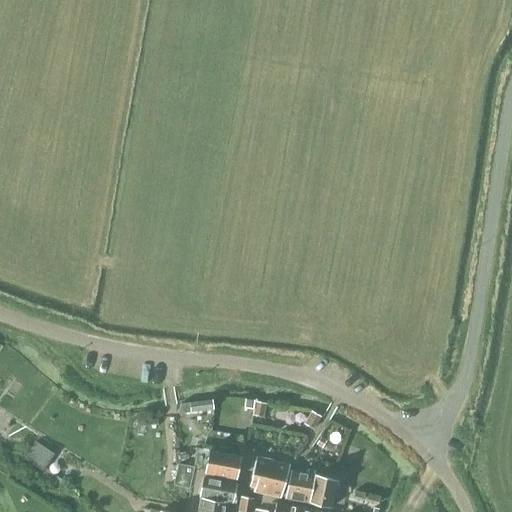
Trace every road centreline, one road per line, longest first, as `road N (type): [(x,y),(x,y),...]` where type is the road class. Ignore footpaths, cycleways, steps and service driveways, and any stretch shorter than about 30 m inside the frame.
road 1 (unclassified): [(420,447),(348,395),(307,378),(89,346),(0,315)]
road 2 (unclassified): [(420,447),(448,422),(466,389),(511,119)]
